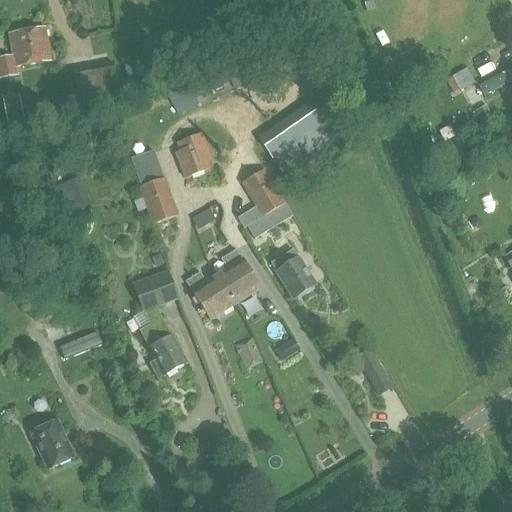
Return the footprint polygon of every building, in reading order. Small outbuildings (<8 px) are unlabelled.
[(0,58),(0,79),(15,76),(14,68),(50,62),(44,29),(8,35),(12,56),(0,58)] [(72,71),(78,100),(109,96),(109,89),(117,87),(112,63),(72,71)] [(511,68),(478,88),(484,97),(511,81),(511,68)] [(169,93),(180,114),(207,100),(196,79),(169,93)] [(118,108),(122,120),(165,105),(161,93),(118,108)] [(4,109),(9,133),(20,131),(20,125),(25,125),(22,112),(19,96),(2,99),(4,109)] [(256,140),(272,163),(328,125),(311,103),(256,140)] [(474,111),(479,121),(490,114),(485,105),(474,111)] [(175,153),(185,179),(210,168),(207,161),(212,158),(201,132),(176,144),(179,151),(175,153)] [(240,184),(261,219),(278,208),(285,204),(264,169),(240,184)] [(138,188),(151,227),(177,218),(164,179),(138,188)] [(214,221),(209,211),(200,216),(205,226),(214,221)] [(269,231),(261,219),(247,227),(255,240),(269,231)] [(511,251),(503,258),(511,271),(511,270),(511,251)] [(215,279),(234,308),(259,292),(234,252),(221,261),(227,271),(215,279)] [(276,273),(293,300),(315,286),(298,259),(297,260),(292,252),(273,264),(278,272),(276,273)] [(159,255),(152,258),(156,267),(163,264),(159,255)] [(149,365),(158,381),(186,365),(161,321),(155,309),(178,301),(168,273),(143,281),(130,285),(150,327),(140,332),(156,361),(149,365)] [(190,295),(208,324),(234,308),(215,279),(206,284),(200,274),(185,283),(192,294),(190,295)] [(284,344),(291,354),(299,349),(293,339),(284,344)] [(356,359),(379,397),(392,389),(370,351),(356,359)] [(33,443),(47,472),(73,460),(58,426),(55,419),(29,432),(33,443)]
